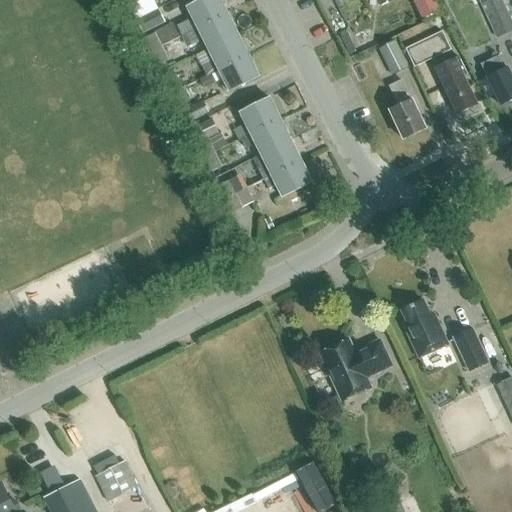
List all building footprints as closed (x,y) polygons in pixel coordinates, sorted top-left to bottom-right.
[(188,34),(198,29),(228,14),(220,0),(202,0),(187,7),(193,18),(178,26),(183,37),(188,34)] [(413,0),(423,20),(441,12),(435,0),(413,0)] [(511,21),(502,0),(479,0),(496,38),(511,31),(511,21)] [(138,21),(145,34),(167,24),(160,10),(138,21)] [(238,35),(228,14),(198,29),(188,34),(193,45),(204,39),(209,50),(238,35)] [(452,50),(443,31),(406,49),(415,68),(452,50)] [(152,52),(163,46),(156,33),(146,38),(152,52)] [(219,71),(219,70),(249,56),(238,35),(209,50),(214,60),(201,66),(207,77),(219,71)] [(392,77),(396,75),(409,69),(396,39),(379,47),(392,77)] [(170,60),(163,46),(152,52),(159,66),(170,60)] [(219,70),(219,71),(230,92),(259,77),(249,56),(219,70)] [(480,83),(488,98),(495,95),(501,106),(511,100),(511,76),(508,68),(506,69),(500,56),(481,65),(487,78),(487,79),(480,83)] [(459,57),(435,69),(457,115),(478,105),(465,78),(468,76),(459,57)] [(166,80),(173,94),(184,88),(177,75),(166,80)] [(212,76),(201,81),(205,90),(217,84),(212,76)] [(390,111),(403,140),(426,129),(412,100),(412,101),(402,81),(390,86),(399,106),(390,111)] [(187,94),(184,88),(173,94),(180,108),(191,102),(187,94)] [(270,98),(240,113),(246,125),(236,131),(240,140),(242,139),(243,138),(251,134),(281,119),(270,98)] [(188,124),(210,113),(204,102),(183,113),(188,124)] [(196,139),(217,128),(211,116),(190,127),(196,139)] [(256,145),(262,155),(291,140),(281,119),(243,138),(242,139),(247,149),(256,145)] [(197,143),(204,158),(216,152),(208,137),(197,143)] [(302,161),(291,140),(262,155),(254,159),(260,170),(265,180),(272,176),(302,161)] [(216,152),(204,158),(212,172),(223,166),(218,157),(216,152)] [(269,189),(277,186),(283,198),(312,183),(302,161),(265,180),(269,189)] [(226,199),(237,194),(230,180),(219,186),(226,199)] [(237,194),(226,199),(233,213),(244,208),(237,194)] [(401,311),(407,323),(403,324),(419,359),(448,345),(434,314),(430,316),(423,301),(401,311)] [(490,363),(473,327),(452,337),(468,373),(490,363)] [(392,366),(380,341),(355,353),(349,341),(320,354),(342,401),(371,388),(366,378),(392,366)] [(511,376),(496,384),(511,417),(511,376)] [(96,477),(114,511),(140,511),(148,508),(124,462),(96,477)] [(43,499),(50,511),(98,511),(81,479),(43,499)] [(404,511),(392,484),(372,493),(380,511),(404,511)] [(0,511),(14,511),(1,486),(0,486),(0,511)]
